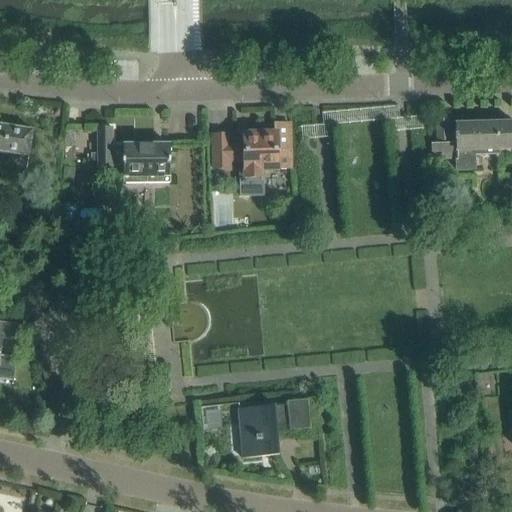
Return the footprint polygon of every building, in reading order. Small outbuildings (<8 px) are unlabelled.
[(436,144),(431,144),(431,159),(455,159),(455,171),(476,170),(475,156),(499,155),(499,150),(511,149),(511,123),(455,125),(449,126),(449,120),(436,120),(436,144)] [(0,153),(28,158),(33,130),(0,124),(0,153)] [(229,135),(212,135),(213,169),(229,169),(229,161),(244,161),(245,179),(239,179),(239,187),(240,187),(240,197),(263,196),(263,181),(263,180),(261,180),(261,171),(291,170),(290,124),(275,125),(275,134),(244,134),(244,144),(229,145),(229,135)] [(112,128),(97,128),(98,168),(113,168),(114,166),(123,166),(123,184),(170,184),(170,145),(123,146),(123,147),(112,147),(112,128)] [(74,171),(63,171),(62,184),(73,185),(74,171)] [(18,340),(20,325),(0,322),(0,379),(13,381),(16,358),(0,355),(0,353),(2,338),(18,340)] [(307,401),(287,403),(290,431),(310,430),(307,401)] [(277,407),(236,410),(240,460),(279,456),(277,439),(276,433),(290,431),(287,403),(284,403),(284,406),(277,407)] [(208,430),(222,429),(220,411),(206,412),(208,430)]
